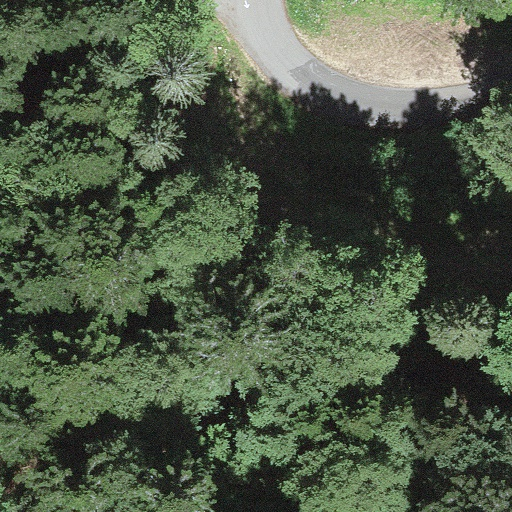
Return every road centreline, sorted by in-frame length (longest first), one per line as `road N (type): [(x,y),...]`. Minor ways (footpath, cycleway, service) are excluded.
road 1 (track): [(267,27),(251,70),(252,98),(311,180),(340,203),(399,222),(511,223)]
road 2 (unclassified): [(259,0),(282,54),(336,97),(406,110),(511,92)]
